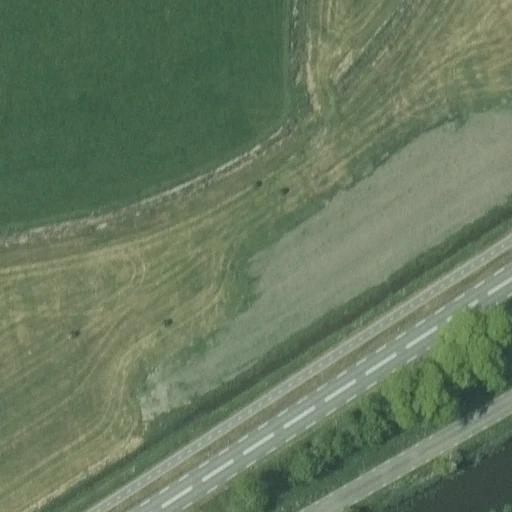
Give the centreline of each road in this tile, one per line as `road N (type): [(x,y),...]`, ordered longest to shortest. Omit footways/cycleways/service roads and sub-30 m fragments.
road 1 (primary): [(147,511),(511,271)]
road 2 (tertiary): [(317,511),(511,399)]
